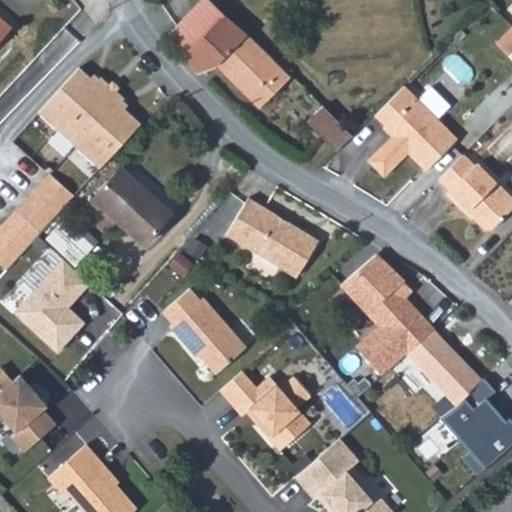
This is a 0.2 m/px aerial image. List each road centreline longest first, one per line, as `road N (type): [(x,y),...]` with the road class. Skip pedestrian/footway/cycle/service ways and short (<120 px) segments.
road 1 (residential): [(120,0),(191,100),(265,166),(344,202),(461,284),(511,336)]
road 2 (residential): [(259,511),(174,414),(130,397)]
